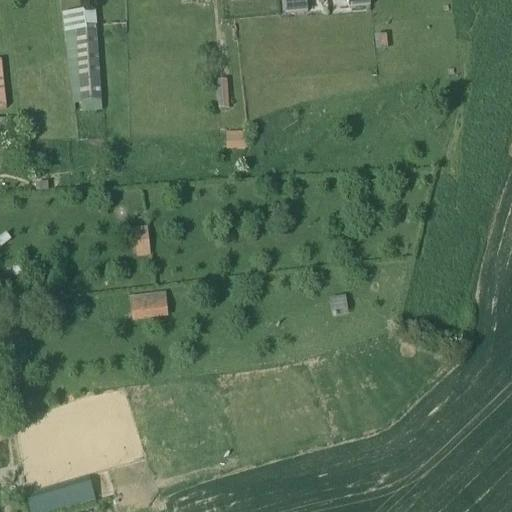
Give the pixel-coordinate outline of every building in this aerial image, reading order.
[(284,0),(286,15),(308,13),(306,0),(284,0)] [(369,0),(347,0),(348,10),(370,8),(369,0)] [(74,104),(101,102),(94,13),(62,15),(74,104)] [(227,81),(216,82),(218,109),(229,108),(227,81)] [(225,134),(226,152),(247,151),(246,133),(225,134)] [(146,228),(131,229),(132,257),(148,257),(146,228)] [(132,323),(169,319),(165,294),(130,297),(132,323)]
